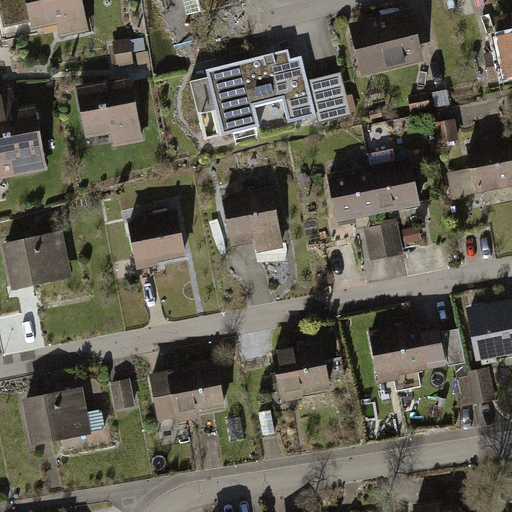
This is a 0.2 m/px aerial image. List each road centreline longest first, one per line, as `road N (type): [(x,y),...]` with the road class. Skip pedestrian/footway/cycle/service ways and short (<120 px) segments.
road 1 (residential): [(0,368),(511,269)]
road 2 (residential): [(511,445),(171,488),(157,511)]
